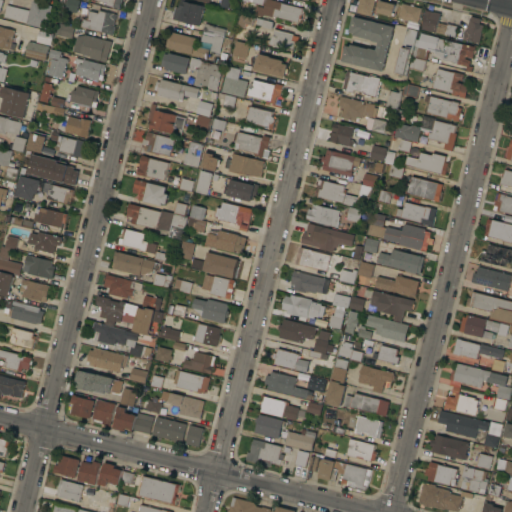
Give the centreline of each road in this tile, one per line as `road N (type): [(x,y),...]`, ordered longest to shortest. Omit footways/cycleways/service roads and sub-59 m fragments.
road 1 (residential): [(331,0),(205,511)]
road 2 (residential): [(148,0),(22,511)]
road 3 (residential): [(511,10),(389,511)]
road 4 (residential): [(368,511),(0,416)]
